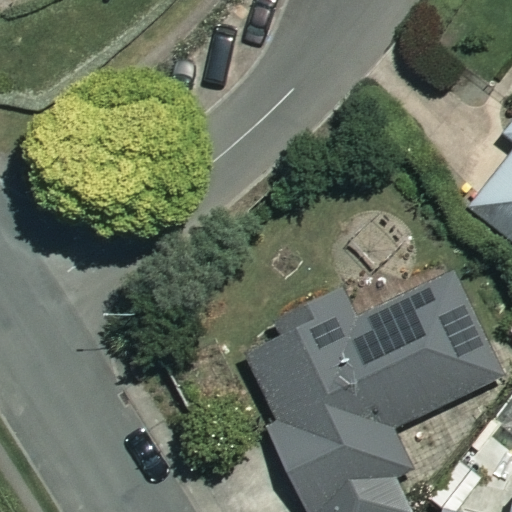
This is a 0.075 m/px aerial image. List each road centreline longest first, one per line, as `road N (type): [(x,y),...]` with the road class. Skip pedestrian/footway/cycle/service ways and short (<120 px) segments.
road 1 (residential): [(6,319),(236,146),(356,0)]
road 2 (residential): [(6,319),(127,511)]
